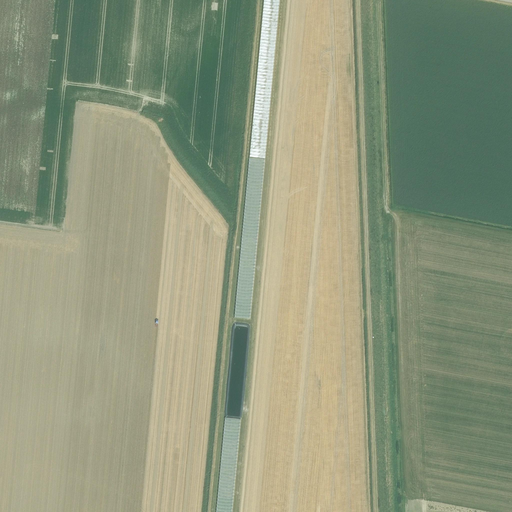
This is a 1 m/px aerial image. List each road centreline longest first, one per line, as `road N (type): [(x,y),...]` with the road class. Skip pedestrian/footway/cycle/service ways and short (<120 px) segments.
road 1 (track): [(211,511),(260,0)]
road 2 (track): [(356,0),(374,511)]
road 3 (track): [(385,209),(395,511)]
road 4 (track): [(391,213),(378,0)]
